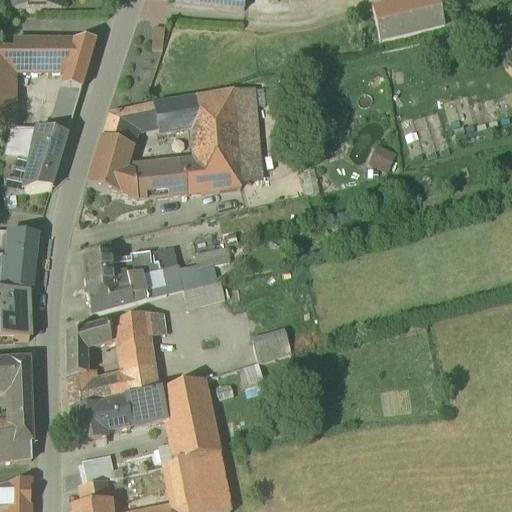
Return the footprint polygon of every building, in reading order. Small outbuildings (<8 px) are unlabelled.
[(14,0),(15,11),(61,9),(61,0),(14,0)] [(168,0),(168,3),(243,13),(244,0),(168,0)] [(435,0),(418,0),(371,11),(378,46),(442,30),(435,0)] [(164,32),(153,30),(150,52),(161,53),(164,32)] [(94,44),(13,44),(13,57),(13,79),(67,78),(63,93),(79,93),(94,44)] [(13,57),(0,58),(0,132),(14,132),(14,115),(14,102),(19,102),(19,97),(14,97),(13,79),(13,57)] [(63,93),(56,115),(14,115),(14,132),(29,132),(37,134),(66,139),(79,93),(63,93)] [(252,94),(231,97),(239,186),(259,183),(252,94)] [(231,95),(192,101),(191,132),(190,132),(193,167),(182,168),(185,198),(239,192),(239,186),(231,97),(231,95)] [(170,104),(108,119),(105,126),(101,141),(123,148),(127,131),(155,127),(157,138),(190,132),(191,132),(192,101),(170,104)] [(30,165),(30,166),(23,197),(50,192),(66,139),(37,134),(30,165)] [(123,148),(101,141),(86,190),(134,203),(134,173),(131,177),(124,175),(131,151),(123,148)] [(391,162),(372,153),(365,167),(385,176),(391,162)] [(18,163),(15,182),(4,183),(5,195),(2,195),(2,200),(23,197),(30,166),(30,165),(18,163)] [(182,168),(134,173),(134,203),(185,198),(182,168)] [(313,173),(301,176),(305,199),(318,196),(313,173)] [(36,238),(8,235),(5,263),(5,264),(1,263),(0,272),(0,290),(30,292),(32,278),(36,238)] [(229,266),(225,251),(193,259),(195,270),(196,274),(212,270),(229,266)] [(172,255),(155,258),(152,262),(154,275),(159,275),(162,274),(176,271),(172,255)] [(151,258),(129,260),(130,267),(130,280),(151,276),(154,275),(152,262),(151,258)] [(129,260),(111,262),(111,269),(130,267),(129,260)] [(111,262),(84,265),(87,297),(113,294),(112,278),(111,269),(111,262)] [(130,267),(111,269),(112,278),(123,276),(124,281),(125,280),(130,280),(130,267)] [(195,270),(178,274),(179,280),(180,287),(182,293),(182,295),(216,287),(212,270),(196,274),(195,270)] [(176,271),(162,274),(159,275),(154,275),(151,276),(153,286),(179,280),(178,274),(177,271),(176,271)] [(123,276),(112,278),(113,294),(128,292),(125,281),(125,280),(124,281),(123,276)] [(130,280),(125,280),(125,281),(139,278),(143,295),(180,287),(179,280),(153,286),(151,276),(130,280)] [(113,294),(87,297),(89,318),(145,304),(143,295),(139,278),(125,281),(128,292),(113,294)] [(182,295),(182,296),(186,313),(223,304),(219,286),(216,287),(182,295)] [(180,287),(143,295),(145,304),(165,298),(165,297),(182,293),(180,287)] [(26,296),(0,297),(0,342),(11,342),(11,344),(28,344),(26,296)] [(143,318),(114,325),(118,345),(115,345),(122,385),(124,386),(126,400),(127,402),(154,396),(146,342),(143,318)] [(161,318),(143,318),(146,342),(164,339),(161,318)] [(114,325),(105,327),(110,347),(115,345),(118,345),(114,325)] [(105,327),(65,338),(65,380),(84,377),(84,354),(110,347),(105,327)] [(284,339),(252,348),(257,367),(290,359),(284,339)] [(29,393),(28,363),(0,365),(0,394),(10,394),(29,393)] [(84,377),(65,380),(69,413),(126,400),(124,386),(122,385),(113,383),(94,388),(92,376),(84,377)] [(201,385),(158,394),(164,422),(175,467),(216,457),(201,385)] [(29,393),(10,394),(11,427),(0,428),(0,450),(29,447),(32,447),(29,393)] [(127,402),(121,403),(122,405),(127,430),(164,422),(158,395),(127,402)] [(122,405),(69,417),(75,442),(92,438),(127,430),(122,405)] [(29,447),(0,450),(0,467),(30,463),(29,447)] [(227,511),(216,457),(175,467),(175,469),(163,472),(170,510),(170,511),(227,511)] [(108,460),(80,466),(85,489),(113,482),(108,460)] [(28,511),(29,483),(0,489),(0,511),(28,511)] [(103,486),(78,491),(81,509),(105,504),(103,486)]
